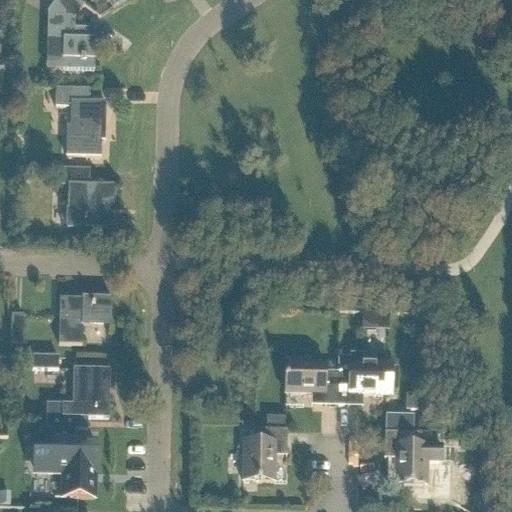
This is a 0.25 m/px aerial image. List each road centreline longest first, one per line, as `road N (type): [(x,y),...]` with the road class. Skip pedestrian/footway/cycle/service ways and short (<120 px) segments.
road 1 (residential): [(159,270),(168,89),(200,31),(247,0)]
road 2 (residential): [(153,511),(159,270)]
road 3 (residential): [(0,267),(159,270)]
